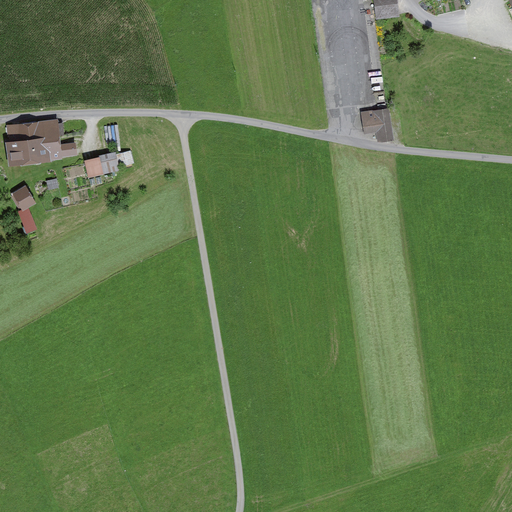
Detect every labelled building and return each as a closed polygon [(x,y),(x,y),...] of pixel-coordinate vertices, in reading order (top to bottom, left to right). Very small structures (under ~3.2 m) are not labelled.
[(376,0),(378,18),(402,16),(400,0),(376,0)] [(379,132),(380,142),(396,140),(392,106),(362,110),(365,134),(379,132)] [(62,142),(60,119),(9,123),(10,138),(6,138),(8,166),(63,161),(63,156),(79,155),(78,141),(62,142)] [(138,166),(134,149),(86,161),(90,178),(138,166)] [(29,208),(38,202),(29,185),(13,194),(23,211),(29,208)] [(39,230),(29,208),(21,213),(30,234),(39,230)]
